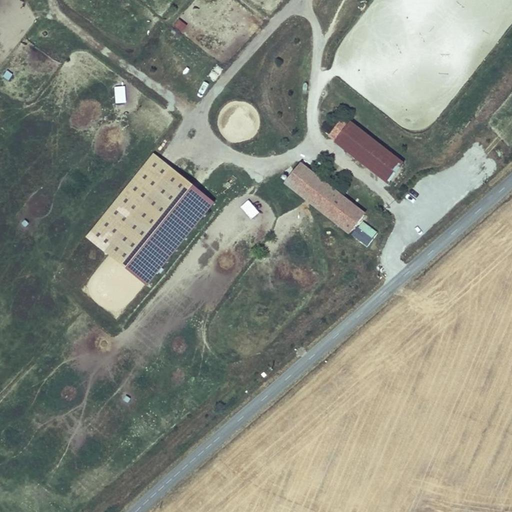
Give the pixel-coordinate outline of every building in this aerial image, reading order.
[(127,85),(116,86),(116,102),(127,102),(127,85)] [(336,141),(350,124),(335,112),(330,118),(338,125),(329,136),(336,141)] [(404,165),(351,123),(350,124),(336,141),(335,143),(389,184),(404,165)] [(154,150),(87,236),(151,285),(217,199),(154,150)] [(365,215),(300,165),(286,183),(351,233),(365,215)] [(252,219),(261,212),(251,199),(242,206),(252,219)] [(367,246),(378,232),(363,219),(352,233),(367,246)] [(265,275),(270,270),(262,261),(257,267),(265,275)]
